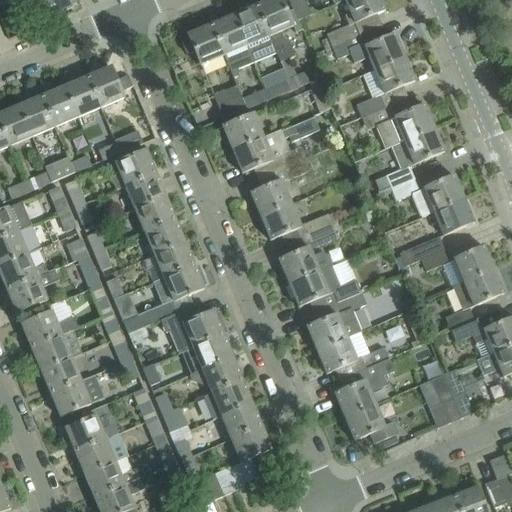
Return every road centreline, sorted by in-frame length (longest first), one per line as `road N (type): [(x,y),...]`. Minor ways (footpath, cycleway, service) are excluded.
road 1 (residential): [(333,504),(129,13)]
road 2 (residential): [(333,504),(511,431)]
road 3 (residential): [(504,169),(434,0)]
road 4 (residential): [(60,511),(0,366)]
road 5 (residential): [(0,69),(129,13)]
